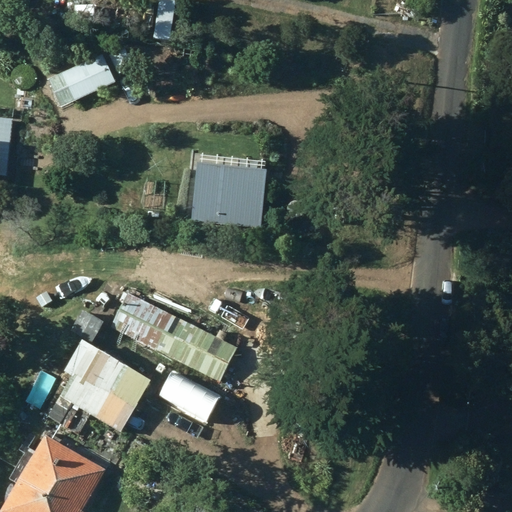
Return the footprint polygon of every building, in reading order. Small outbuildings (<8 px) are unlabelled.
[(124,45),(108,53),(120,77),(135,70),(124,45)] [(62,106),(115,81),(102,53),(49,77),(62,106)] [(0,114),(0,174),(6,175),(12,116),(0,114)] [(199,163),(192,221),(261,230),(268,172),(199,163)] [(236,347),(125,292),(109,326),(219,381),(236,347)] [(83,309),(70,329),(90,342),(103,322),(83,309)] [(120,431),(150,378),(80,339),(63,371),(70,375),(47,417),(78,435),(90,414),(120,431)] [(169,365),(162,377),(172,382),(178,369),(169,365)] [(84,511),(80,509),(104,471),(44,434),(0,506),(0,509),(4,511),(84,511)]
